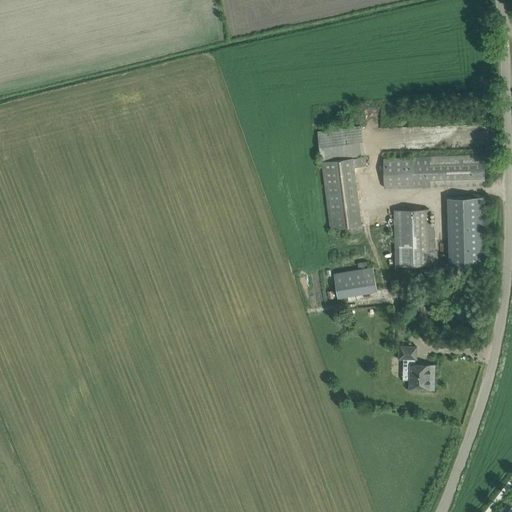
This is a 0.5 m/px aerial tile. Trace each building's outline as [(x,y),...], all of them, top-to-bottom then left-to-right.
[(383,158),(384,188),(485,185),(484,155),(383,158)] [(346,227),(347,234),(363,232),(355,167),(367,165),(366,156),(354,158),(354,157),(322,161),(331,229),(346,227)] [(450,268),(487,267),(485,196),(448,197),(450,268)] [(437,264),(437,252),(435,252),(435,225),(430,225),(430,210),(394,210),(396,264),(437,264)] [(373,267),(334,274),(338,298),(377,291),(373,267)] [(410,388),(434,389),(435,365),(416,364),(416,358),(417,346),(400,346),(400,358),(404,358),(403,365),(411,365),(410,388)]
